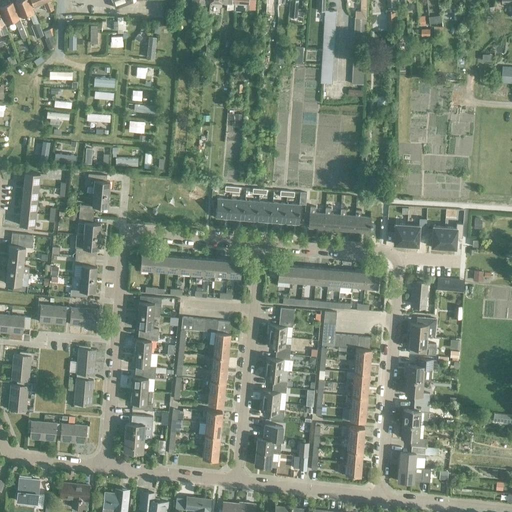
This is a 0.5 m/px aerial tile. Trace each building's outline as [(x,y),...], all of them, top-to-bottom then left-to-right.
[(42,32),(38,23),(34,13),(28,0),(17,0),(15,1),(21,17),(27,14),(28,16),(30,16),(34,25),(32,25),(37,38),(43,35),(42,32)] [(31,0),(34,8),(43,4),(45,9),(53,6),(50,0),(31,0)] [(210,0),(210,2),(225,3),(227,3),(227,11),(234,11),(235,4),(232,3),(232,0),(210,0)] [(232,0),(232,3),(235,4),(234,11),(246,12),(246,9),(249,9),(249,5),(249,0),(232,0)] [(360,0),(360,11),(356,10),(355,17),(366,18),(366,0),(360,0)] [(26,36),(24,29),(19,17),(18,17),(12,2),(0,6),(0,7),(6,22),(14,19),(21,38),(26,36)] [(494,7),(485,7),(485,16),(494,16),(494,7)] [(387,12),(388,31),(395,31),(395,11),(388,12),(387,12)] [(50,29),(42,32),(43,35),(45,38),(51,35),(52,35),(50,29)] [(138,34),(134,39),(140,43),(143,39),(138,34)] [(45,38),(44,38),(49,49),(53,48),(54,41),(51,35),(45,38)] [(152,61),(154,40),(147,39),(145,60),(152,61)] [(276,47),(275,62),(283,63),(283,48),(276,47)] [(296,47),(295,62),(303,63),(304,48),(296,47)] [(511,69),(502,69),(501,81),(511,81),(511,69)] [(24,172),(23,185),(37,187),(39,174),(24,172)] [(257,172),(256,180),(265,180),(265,173),(257,172)] [(87,174),(86,180),(93,180),(93,187),(87,186),(86,192),(92,193),(108,194),(109,182),(105,181),(106,176),(87,174)] [(23,185),(21,198),(36,200),(37,187),(23,185)] [(108,194),(92,193),(91,206),(79,205),(78,211),(93,212),(93,207),(107,208),(108,194)] [(36,200),(21,198),(20,211),(34,213),(36,200)] [(217,198),(215,217),(229,218),(231,199),(217,198)] [(231,199),(229,218),(243,220),(244,200),(231,199)] [(244,200),(243,220),(257,221),(258,201),(244,200)] [(258,201),(257,221),(270,222),(271,222),(272,202),(258,201)] [(272,202),(271,222),(284,223),(286,203),(272,202)] [(286,203),(284,223),(298,224),(300,204),(286,203)] [(310,206),(308,228),(318,229),(318,231),(323,232),(323,229),(325,214),(315,213),(315,206),(310,206)] [(325,214),(323,229),(334,230),(333,233),(338,233),(338,230),(340,215),(330,214),(331,207),(325,207),(325,214)] [(340,215),(338,230),(349,231),(349,234),(354,234),(354,232),(355,216),(345,215),(346,209),(340,208),(340,215)] [(355,216),(354,232),(364,232),(363,235),(368,235),(369,233),(369,232),(374,232),(374,224),(369,224),(370,217),(361,216),(361,210),(356,209),(355,216)] [(34,213),(20,211),(18,225),(33,227),(34,213)] [(82,235),(98,236),(99,222),(92,222),(92,217),(78,216),(77,222),(84,222),(82,235)] [(407,224),(405,245),(417,245),(418,234),(425,234),(426,219),(419,218),(419,225),(407,224)] [(474,220),(474,229),(481,229),(482,220),(478,220),(478,218),(475,218),(474,220)] [(395,223),(393,244),(405,245),(407,224),(395,223)] [(444,227),(443,247),(455,248),(456,237),(462,237),(463,223),(456,223),(456,227),(444,227)] [(432,226),(431,246),(443,247),(444,227),(432,226)] [(98,236),(82,235),(76,235),(75,253),(95,255),(96,249),(97,249),(98,236)] [(10,239),(9,246),(24,247),(31,248),(32,241),(10,239)] [(9,245),(7,258),(23,259),(24,247),(9,246),(9,245)] [(153,270),(154,255),(141,254),(140,269),(153,270)] [(166,256),(154,255),(153,270),(165,271),(166,256)] [(166,256),(165,271),(177,272),(179,257),(166,256)] [(179,257),(177,272),(190,273),(191,258),(179,257)] [(6,271),(21,273),(28,273),(29,267),(22,267),(23,259),(7,258),(6,271)] [(79,277),(94,279),(96,266),(94,266),(95,260),(74,258),(74,264),(80,265),(79,277)] [(191,258),(190,273),(202,274),(203,259),(191,258)] [(215,260),(203,259),(202,274),(214,275),(215,260)] [(215,260),(214,275),(226,276),(228,261),(215,260)] [(241,262),(228,261),(226,276),(239,277),(241,262)] [(277,280),(277,286),(288,287),(289,281),(290,281),(291,266),(279,265),(277,280)] [(291,266),(290,281),(303,282),(304,267),(291,266)] [(304,267),(303,282),(315,283),(316,268),(304,267)] [(328,269),(316,268),(315,283),(327,284),(328,269)] [(328,269),(327,284),(327,289),(339,290),(339,285),(341,270),(328,269)] [(341,270),(339,285),(339,290),(351,291),(352,286),(353,271),(341,270)] [(20,285),(21,273),(6,271),(4,284),(12,284),(11,291),(26,292),(27,285),(20,285)] [(365,272),(353,271),(352,286),(364,287),(365,272)] [(474,271),(473,280),(482,281),(482,272),(474,271)] [(378,273),(365,272),(364,287),(377,288),(377,280),(378,274),(378,273)] [(94,279),(79,277),(78,290),(69,289),(68,296),(86,297),(86,291),(93,292),(94,279)] [(425,308),(427,282),(414,281),(412,307),(418,307),(425,308)] [(137,315),(153,316),(159,316),(161,297),(139,296),(138,301),(137,315)] [(51,323),(53,306),(37,304),(36,316),(39,316),(38,322),(51,323)] [(68,307),(53,306),(51,323),(64,324),(64,318),(67,318),(68,307)] [(83,308),(68,307),(67,318),(69,319),(69,324),(81,325),(83,308)] [(83,308),(81,325),(94,327),(94,321),(97,321),(98,310),(83,308)] [(323,318),(335,319),(336,312),(324,311),(323,318)] [(0,331),(9,332),(11,315),(0,313),(0,331)] [(30,317),(11,315),(9,332),(22,334),(22,328),(29,328),(30,317)] [(153,316),(137,315),(136,327),(138,327),(138,333),(158,334),(158,329),(152,328),(153,316)] [(410,323),(409,335),(427,336),(434,337),(436,319),(431,318),(417,317),(416,323),(410,323)] [(335,319),(323,318),(323,326),(335,327),(335,319)] [(293,321),(279,319),(278,325),(269,324),(268,335),(286,337),(287,326),(292,327),(293,321)] [(335,327),(323,326),(321,345),(333,346),(334,334),(335,327)] [(210,332),(209,344),(213,345),(229,346),(230,334),(228,334),(222,333),(216,332),(210,332)] [(135,339),(134,352),(150,353),(151,341),(157,341),(158,334),(138,333),(137,339),(135,339)] [(268,335),(267,346),(276,347),(275,352),(289,354),(290,344),(291,337),(286,337),(268,335)] [(435,355),(436,343),(426,342),(427,336),(409,335),(408,347),(410,347),(409,353),(435,355)] [(78,345),(77,361),(94,362),(95,350),(90,349),(90,346),(78,345)] [(213,345),(212,356),(227,358),(229,346),(213,345)] [(355,348),(354,360),(369,362),(370,349),(369,349),(363,349),(357,348),(355,348)] [(13,354),(12,366),(29,368),(30,352),(19,351),(19,354),(13,354)] [(134,352),(133,364),(135,365),(134,371),(140,371),(155,372),(155,366),(149,366),(150,353),(134,352)] [(266,357),(265,368),(282,370),(288,370),(289,360),(289,354),(275,352),(275,358),(266,357)] [(212,356),(211,368),(226,370),(227,358),(212,356)] [(407,364),(406,379),(423,381),(424,368),(432,369),(433,359),(418,358),(417,365),(407,364)] [(354,360),(353,372),(368,373),(369,362),(354,360)] [(94,362),(77,361),(76,376),(88,377),(88,374),(93,375),(94,362)] [(29,368),(12,366),(11,379),(16,379),(16,382),(28,383),(29,368)] [(211,368),(210,380),(225,382),(226,370),(211,368)] [(282,370),(265,368),(264,379),(273,380),(272,385),(286,387),(286,381),(281,380),(282,370)] [(132,376),(131,389),(147,391),(148,378),(154,379),(155,372),(140,371),(134,371),(134,376),(132,376)] [(368,373),(353,372),(353,378),(346,378),(346,383),(352,384),(367,385),(368,373)] [(88,377),(76,376),(75,391),(92,392),(93,380),(87,379),(88,377)] [(423,381),(406,379),(405,394),(415,394),(414,402),(429,403),(430,393),(422,392),(423,381)] [(210,380),(209,392),(224,393),(225,382),(210,380)] [(28,383),(16,382),(16,384),(10,384),(9,396),(26,398),(28,383)] [(367,385),(352,384),(351,396),(366,397),(367,385)] [(286,387),(272,385),(271,391),(263,390),(261,401),(279,403),(280,392),(285,393),(286,387)] [(132,402),(132,408),(152,410),(152,404),(151,404),(152,391),(147,391),(131,389),(130,402),(132,402)] [(92,392),(75,391),(74,406),(85,407),(85,405),(91,405),(92,392)] [(224,393),(209,392),(207,404),(222,406),(224,393)] [(26,398),(9,396),(8,409),(13,409),(13,412),(25,413),(26,398)] [(366,397),(351,396),(350,408),(365,409),(366,397)] [(261,401),(260,412),(269,413),(269,418),(283,420),(284,409),(284,403),(279,403),(261,401)] [(403,409),(402,423),(419,425),(420,411),(428,412),(429,403),(414,402),(413,409),(403,409)] [(365,409),(350,408),(349,420),(364,421),(365,409)] [(207,410),(206,422),(221,424),(222,412),(207,410)] [(511,415),(494,413),(493,420),(511,422),(511,415)] [(125,423),(124,436),(143,438),(151,439),(153,417),(131,415),(131,423),(125,423)] [(221,424),(206,422),(199,421),(198,434),(204,434),(219,436),(221,424)] [(402,423),(401,436),(411,437),(410,446),(411,446),(425,447),(426,438),(422,438),(423,433),(423,425),(419,425),(402,423)] [(42,439),(43,426),(28,424),(27,432),(30,432),(30,438),(42,439)] [(257,437),(256,451),(271,453),(278,453),(279,454),(280,440),(282,426),(264,424),(263,438),(257,437)] [(58,427),(43,426),(42,439),(55,440),(55,434),(58,435),(58,427)] [(348,439),(363,440),(364,427),(349,426),(348,439)] [(73,428),(58,427),(58,435),(60,435),(60,440),(72,441),(73,428)] [(73,428),(72,441),(85,442),(86,437),(88,437),(89,430),(73,428)] [(219,436),(204,434),(203,446),(218,448),(219,436)] [(143,438),(124,436),(123,451),(142,452),(143,438)] [(164,454),(165,440),(159,439),(157,454),(164,454)] [(348,439),(347,450),(362,452),(363,440),(348,439)] [(218,448),(203,446),(202,458),(217,460),(218,448)] [(400,451),(399,466),(414,468),(423,468),(425,455),(437,456),(438,448),(425,447),(411,446),(410,452),(400,451)] [(347,450),(346,462),(361,464),(362,452),(347,450)] [(271,453),(256,451),(254,465),(276,467),(277,461),(271,461),(271,453)] [(153,452),(147,458),(152,461),(157,455),(153,452)] [(361,464),(346,462),(344,475),(360,476),(361,464)] [(399,466),(397,481),(413,482),(413,480),(422,481),(429,481),(430,469),(423,468),(414,468),(399,466)] [(439,471),(439,480),(447,481),(448,472),(439,471)] [(19,477),(16,500),(36,502),(35,507),(42,508),(44,494),(37,494),(39,480),(19,477)] [(86,508),(89,485),(61,482),(59,497),(73,498),(72,507),(82,508),(86,508)] [(102,511),(126,511),(129,490),(119,489),(119,494),(104,493),(102,511)] [(165,511),(167,502),(153,500),(154,493),(141,491),(140,508),(145,508),(144,511),(165,511)] [(186,496),(184,509),(196,510),(196,511),(209,511),(211,499),(186,496)] [(253,511),(254,504),(239,502),(239,504),(223,502),(221,511),(253,511)]
